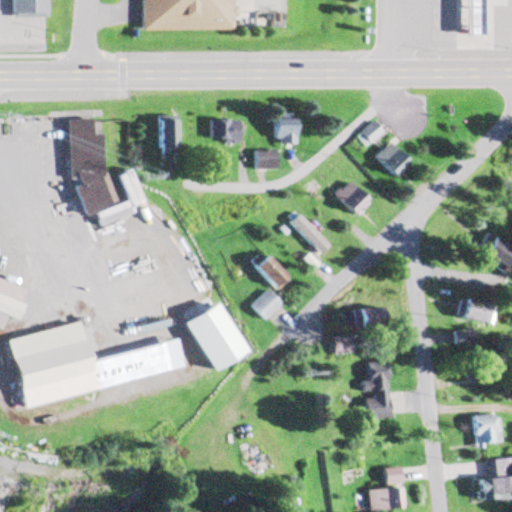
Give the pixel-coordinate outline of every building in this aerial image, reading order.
[(40,18),(40,0),(5,0),(6,18),(40,18)] [(133,0),(133,23),(224,23),(224,0),(133,0)] [(456,0),(456,29),(474,29),(474,0),(456,0)] [(287,146),(287,117),(267,117),(267,146),(287,146)] [(53,128),(80,216),(107,207),(120,251),(139,245),(125,201),(113,205),(86,118),(53,128)] [(168,122),(151,122),(151,155),(168,155),(168,122)] [(232,122),(204,122),(204,144),(232,144),(232,122)] [(376,133),(366,123),(354,136),(364,145),(376,133)] [(367,159),(388,179),(402,165),(382,144),(367,159)] [(270,152),(248,152),(248,171),(270,171),(270,152)] [(362,203),(342,183),(327,198),(347,218),(362,203)] [(282,224),(313,254),(321,246),(291,215),(282,224)] [(487,271),(502,251),(479,235),(465,254),(487,271)] [(245,268),(269,292),(281,280),(257,255),(245,268)] [(18,291),(0,283),(0,319),(5,321),(18,291)] [(242,308),(257,322),(274,305),(260,291),(242,308)] [(478,303),(452,299),(448,321),(475,325),(478,303)] [(376,330),(376,310),(341,310),(341,330),(376,330)] [(0,339),(0,350),(12,407),(187,370),(180,340),(78,361),(70,325),(0,339)] [(455,354),(455,380),(474,380),(473,353),(455,354)] [(358,364),(359,381),(352,382),(354,397),(356,396),(358,421),(382,419),(378,362),(358,364)] [(462,417),(464,447),(490,446),(488,415),(462,417)] [(476,480),(466,480),(466,502),(500,501),(500,494),(509,494),(509,478),(501,478),(500,460),(476,461),(476,480)]
